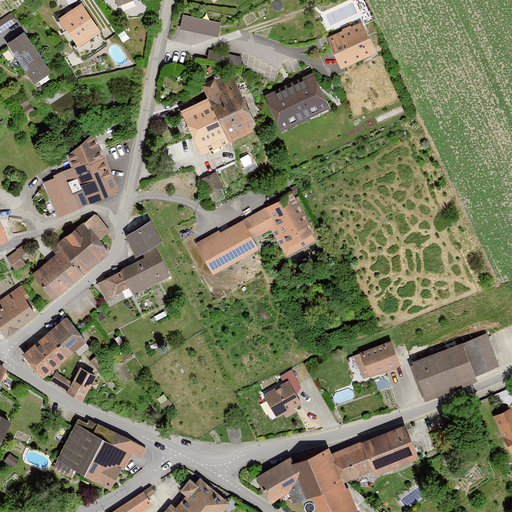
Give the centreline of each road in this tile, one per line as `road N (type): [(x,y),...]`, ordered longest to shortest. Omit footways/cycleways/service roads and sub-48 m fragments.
road 1 (residential): [(132,179),(111,255),(0,356)]
road 2 (tertiary): [(0,359),(171,449)]
road 3 (residential): [(169,0),(132,179)]
road 4 (tertiary): [(171,449),(274,511)]
